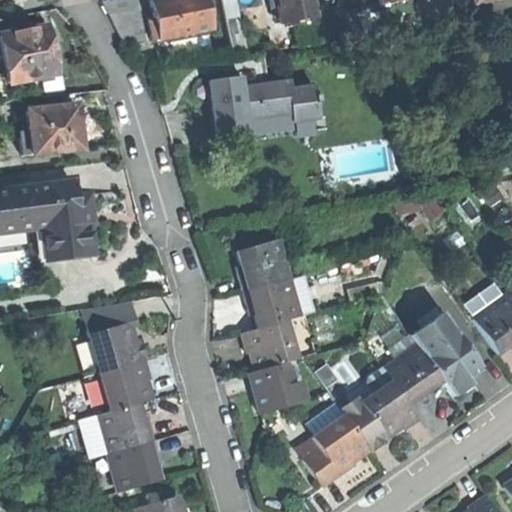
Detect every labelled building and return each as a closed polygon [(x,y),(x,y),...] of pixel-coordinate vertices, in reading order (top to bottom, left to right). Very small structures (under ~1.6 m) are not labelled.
[(144,28),(138,0),(100,0),(117,36),(144,28)] [(148,0),(152,19),(146,21),(150,40),(209,29),(203,0),(148,0)] [(221,0),(232,53),(247,50),(237,0),(221,0)] [(275,0),(281,29),(300,26),(314,24),(316,23),(312,0),(275,0)] [(417,25),(412,0),(404,0),(377,5),(340,11),(345,38),(417,25)] [(315,32),(314,24),(300,26),(301,34),(315,32)] [(21,32),(0,36),(0,45),(8,83),(56,73),(47,26),(21,32)] [(210,109),(214,138),(245,134),(243,120),(289,114),(290,122),(311,119),(316,118),(312,87),(288,90),(287,82),(240,88),(239,78),(207,82),(210,109)] [(22,156),(81,150),(79,129),(77,105),(27,110),(29,131),(19,132),(22,156)] [(313,136),(311,119),(290,122),(289,114),(243,120),(245,134),(246,141),(292,135),(292,139),(313,136)] [(0,233),(41,228),(57,226),(56,219),(75,217),(73,198),(71,182),(0,191),(0,233)] [(88,196),(73,198),(75,217),(56,219),(57,226),(41,228),(45,262),(92,257),(88,225),(87,216),(91,215),(88,196)] [(241,294),(285,281),(274,242),(233,254),(237,267),(239,273),(235,274),(241,294)] [(296,319),(285,281),(241,294),(244,306),(246,313),(250,312),(255,331),(283,322),(296,319)] [(511,292),(503,298),(511,310),(511,292)] [(470,322),(495,357),(511,345),(511,346),(511,310),(503,298),(470,322)] [(80,312),(87,337),(128,325),(135,323),(130,304),(80,312)] [(408,339),(415,348),(421,356),(454,333),(441,315),(408,339)] [(294,362),(283,322),(255,331),(238,335),(244,356),(249,354),(251,362),(254,373),(294,362)] [(87,337),(97,375),(143,362),(138,343),(133,344),(131,337),(128,325),(87,337)] [(482,373),(454,333),(421,356),(440,384),(446,392),(462,381),(465,385),(472,381),(482,373)] [(383,371),(390,382),(410,411),(427,399),(424,395),(429,391),(440,384),(421,356),(415,348),(383,371)] [(97,375),(108,413),(138,405),(149,402),(144,383),(148,382),(146,374),(143,362),(97,375)] [(468,388),(465,385),(462,381),(446,392),(451,400),(468,388)] [(390,382),(358,405),(383,440),(391,434),(398,429),(401,433),(418,421),(410,411),(390,382)] [(355,400),(338,412),(341,416),(366,452),(367,453),(384,442),(383,440),(358,405),(355,400)] [(302,426),(310,438),(341,416),(338,412),(333,404),(302,426)] [(96,417),(106,455),(153,442),(148,423),(143,424),(141,418),(138,405),(108,413),(96,417)] [(366,452),(341,416),(310,438),(308,440),(316,450),(300,461),(320,490),(336,479),(353,468),(349,463),(366,452)] [(117,494),(159,482),(153,464),(158,462),(156,453),(153,442),(106,455),(117,494)] [(511,481),(501,490),(511,504),(511,481)] [(178,511),(175,498),(134,510),(134,511),(178,511)] [(492,511),(482,498),(465,509),(466,511),(492,511)]
